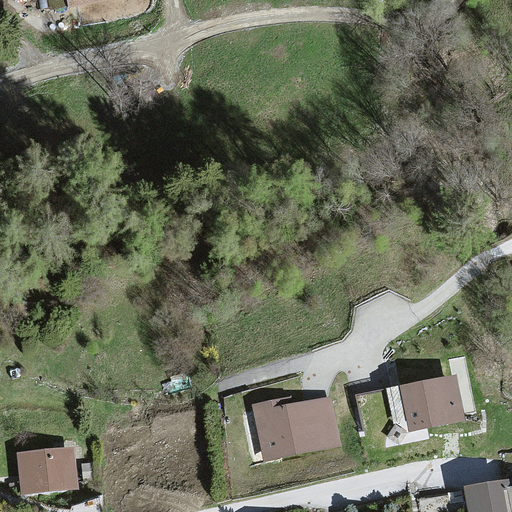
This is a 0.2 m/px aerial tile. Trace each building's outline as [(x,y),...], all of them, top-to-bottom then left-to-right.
[(142,0),(51,0),(56,19),(142,0)] [(457,381),(399,395),(409,436),(467,422),(457,381)] [(331,395),(253,415),(265,464),(344,444),(331,395)] [(76,452),(21,460),(26,497),(81,489),(76,452)] [(508,485),(465,494),(468,511),(511,511),(511,491),(509,492),(508,485)]
